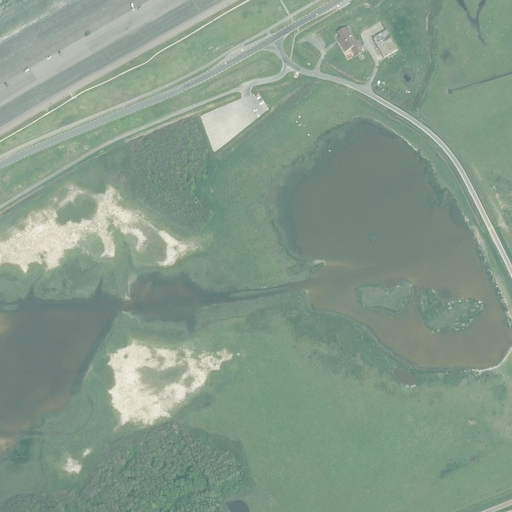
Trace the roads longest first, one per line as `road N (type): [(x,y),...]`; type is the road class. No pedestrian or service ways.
road 1 (unclassified): [(511,271),(437,138),(364,91),(290,65)]
road 2 (secondary): [(0,167),(179,89),(271,38)]
road 3 (unclassified): [(232,0),(0,134)]
